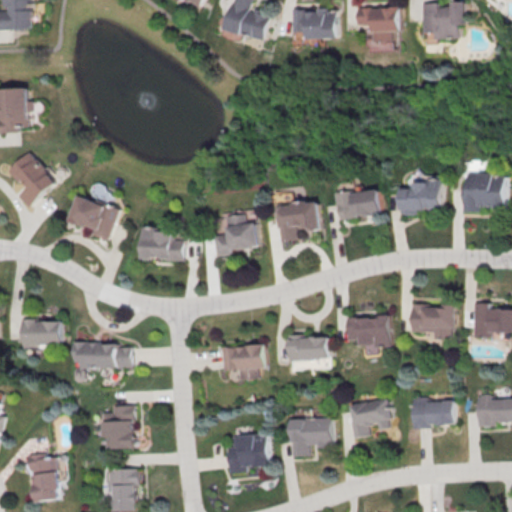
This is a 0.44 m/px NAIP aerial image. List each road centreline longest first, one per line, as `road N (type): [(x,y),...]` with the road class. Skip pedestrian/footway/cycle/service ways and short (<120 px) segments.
road 1 (residential): [(0,247),(41,255),(121,297),(178,307),(252,299),(376,262),(511,257)]
road 2 (residential): [(281,511),(384,478),(511,469)]
road 3 (residential): [(178,307),(193,511)]
